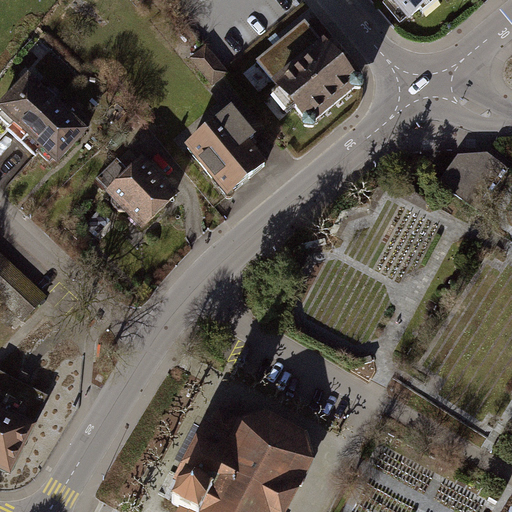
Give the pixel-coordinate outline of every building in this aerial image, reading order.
[(380,0),(382,3),(385,0),(404,22),(430,0),(380,0)] [(304,24),(258,63),(305,121),(305,129),(314,130),(314,122),(352,91),(361,92),(361,82),(352,81),(304,24)] [(0,114),(26,137),(58,101),(27,73),(0,104),(0,114)] [(97,135),(58,101),(26,137),(64,171),(97,135)] [(231,112),(188,149),(229,197),(266,166),(248,145),(254,140),(231,112)] [(478,208),(504,169),(479,153),(457,155),(439,181),(478,208)] [(150,165),(113,199),(146,235),(183,201),(150,165)] [(0,283),(14,270),(0,256),(0,283)] [(50,305),(14,270),(0,283),(0,308),(24,332),(50,305)] [(0,467),(9,472),(48,397),(0,372),(0,467)] [(172,503),(182,508),(179,511),(282,511),(297,485),(301,487),(303,482),(300,480),(309,463),(301,438),(266,418),(243,426),(218,413),(209,434),(206,432),(179,480),(183,482),(172,503)]
